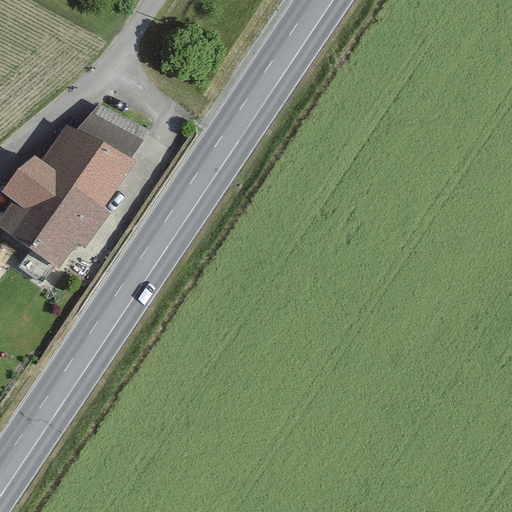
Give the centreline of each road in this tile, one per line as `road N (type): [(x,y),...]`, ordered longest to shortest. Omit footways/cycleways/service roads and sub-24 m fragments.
road 1 (primary): [(323,0),(0,483)]
road 2 (unclassified): [(0,162),(112,61),(154,0)]
